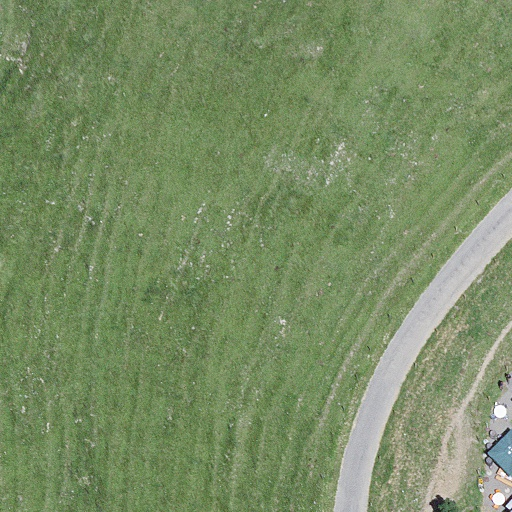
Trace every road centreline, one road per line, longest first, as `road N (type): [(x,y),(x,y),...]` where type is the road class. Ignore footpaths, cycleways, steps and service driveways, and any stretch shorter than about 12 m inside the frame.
road 1 (unclassified): [(511,208),(404,346),(369,423),(349,511)]
road 2 (track): [(456,511),(464,466),(511,382)]
